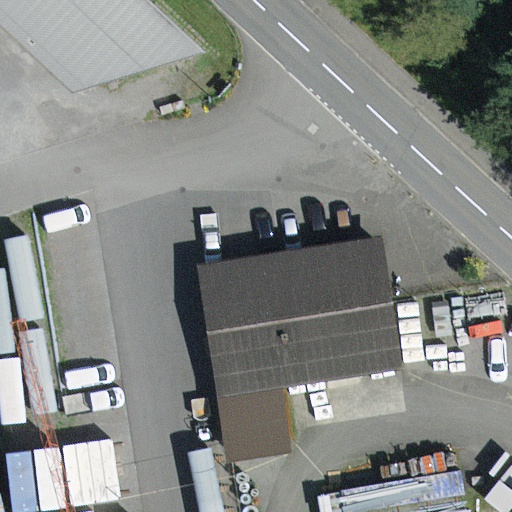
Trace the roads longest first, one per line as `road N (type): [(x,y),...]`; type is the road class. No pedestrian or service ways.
road 1 (primary): [(511,234),(253,0)]
road 2 (unknown): [(105,174),(184,511)]
